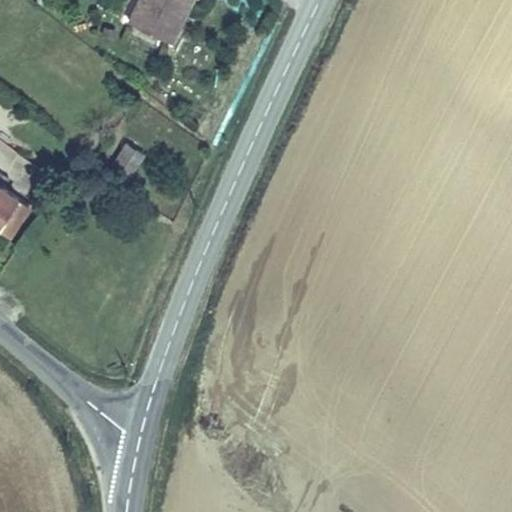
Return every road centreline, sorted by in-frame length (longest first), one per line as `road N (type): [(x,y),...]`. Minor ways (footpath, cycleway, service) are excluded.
road 1 (tertiary): [(141,435),(190,285),(320,0)]
road 2 (residential): [(141,435),(0,325)]
